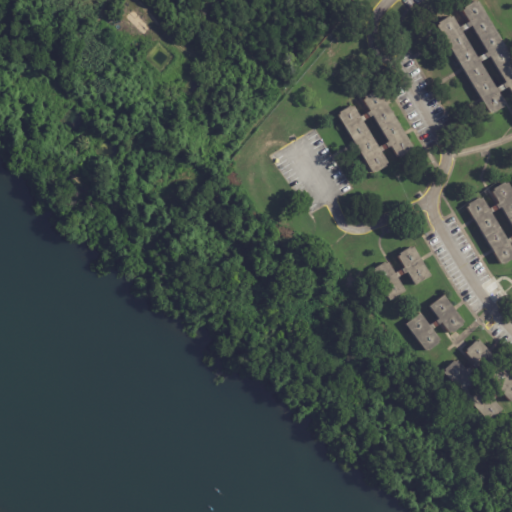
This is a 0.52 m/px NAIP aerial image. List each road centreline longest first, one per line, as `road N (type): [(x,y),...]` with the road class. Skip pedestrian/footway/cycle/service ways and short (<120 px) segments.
road 1 (residential): [(432,199),(447,157),(383,49),(377,31),(389,0)]
road 2 (residential): [(511,329),(475,285),(432,199)]
